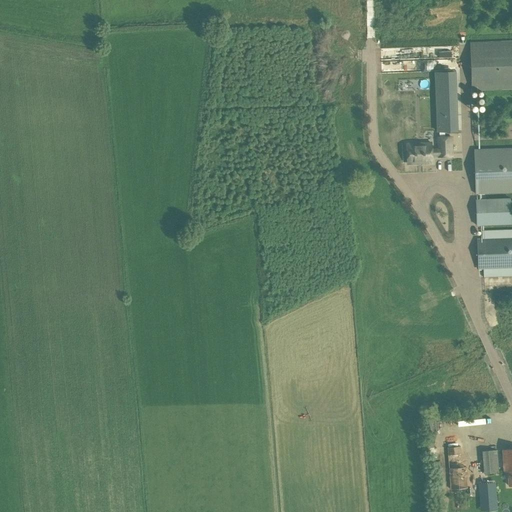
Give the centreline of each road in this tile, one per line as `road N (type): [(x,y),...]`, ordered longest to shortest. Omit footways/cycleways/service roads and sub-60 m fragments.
road 1 (track): [(437,238),(372,140),(369,0)]
road 2 (unclassified): [(511,398),(437,238)]
